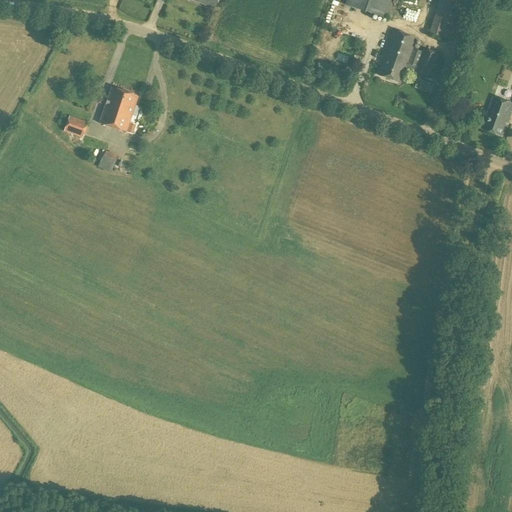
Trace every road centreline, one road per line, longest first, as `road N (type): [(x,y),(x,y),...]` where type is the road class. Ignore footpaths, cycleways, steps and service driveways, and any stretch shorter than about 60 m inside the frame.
road 1 (unclassified): [(511,168),(147,33),(0,3)]
road 2 (track): [(437,511),(490,160)]
road 3 (track): [(468,0),(425,134)]
